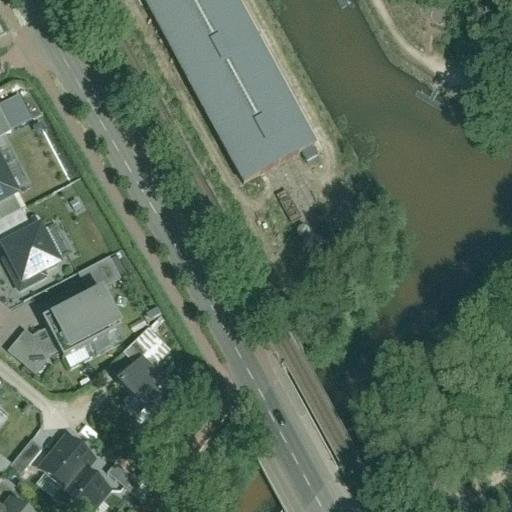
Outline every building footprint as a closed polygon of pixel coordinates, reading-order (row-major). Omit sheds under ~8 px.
[(138,0),(243,190),(317,149),(235,0),(138,0)] [(0,208),(17,200),(0,167),(0,208)] [(38,232),(0,251),(0,255),(18,290),(58,270),(38,232)] [(75,278),(86,300),(126,279),(115,257),(75,278)] [(117,334),(97,295),(41,324),(60,362),(117,334)] [(53,356),(24,333),(4,357),(34,380),(53,356)] [(147,424),(175,395),(143,364),(115,393),(147,424)] [(63,440),(35,474),(63,497),(54,508),(58,511),(98,511),(111,497),(83,474),(91,464),(63,440)] [(18,511),(7,503),(0,511),(18,511)]
